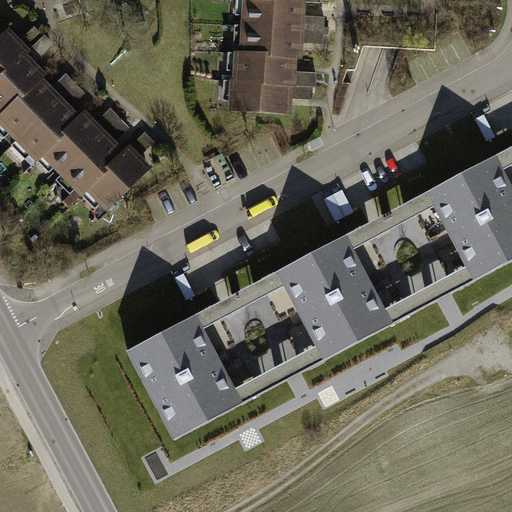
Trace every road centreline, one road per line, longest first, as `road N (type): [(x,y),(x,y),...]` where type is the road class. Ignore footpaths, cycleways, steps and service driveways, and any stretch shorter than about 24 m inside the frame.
road 1 (residential): [(5,332),(511,60)]
road 2 (track): [(235,511),(485,343)]
road 3 (tertiary): [(5,332),(101,511)]
